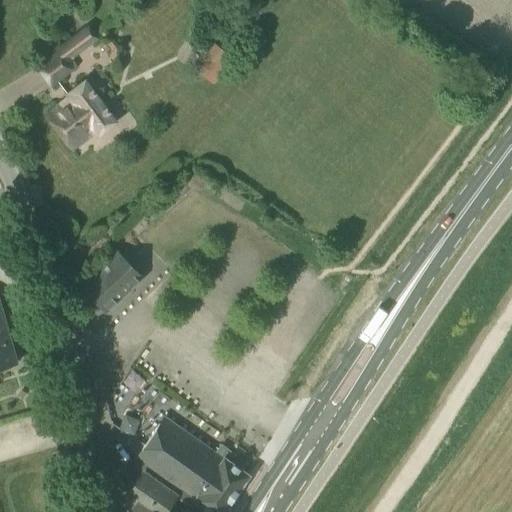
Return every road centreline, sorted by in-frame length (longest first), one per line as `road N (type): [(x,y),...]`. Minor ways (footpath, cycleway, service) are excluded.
road 1 (unclassified): [(95,511),(62,350),(28,224),(0,159)]
road 2 (primary): [(429,261),(360,343),(247,511)]
road 3 (primary): [(275,511),(382,354),(429,261)]
road 4 (track): [(381,511),(511,311)]
road 5 (primary): [(429,261),(511,145)]
